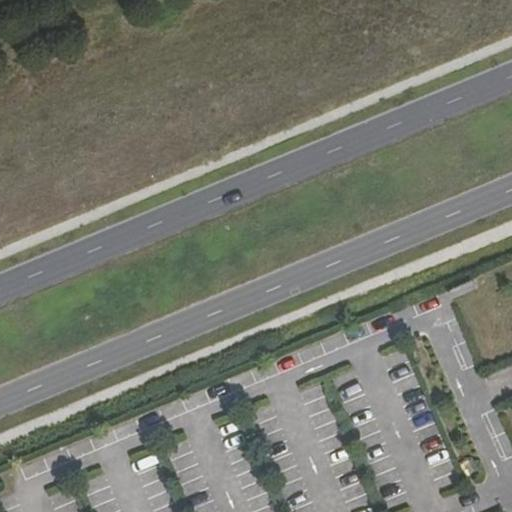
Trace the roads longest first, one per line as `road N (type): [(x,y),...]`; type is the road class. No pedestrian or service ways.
road 1 (secondary): [(511,73),(0,287)]
road 2 (secondary): [(0,397),(511,185)]
